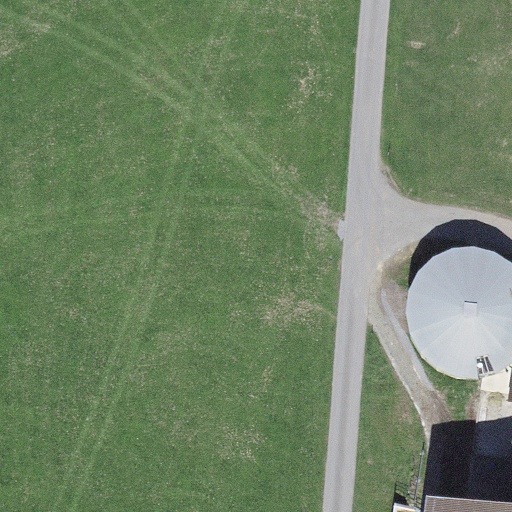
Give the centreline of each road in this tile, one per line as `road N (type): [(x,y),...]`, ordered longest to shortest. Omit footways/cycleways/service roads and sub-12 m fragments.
road 1 (unclassified): [(392,0),(348,511)]
road 2 (track): [(511,220),(373,221)]
